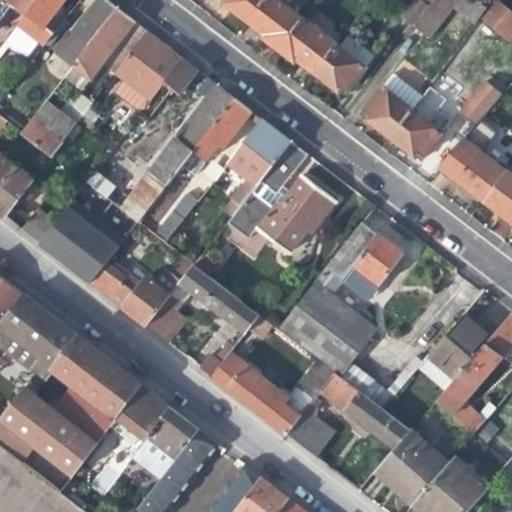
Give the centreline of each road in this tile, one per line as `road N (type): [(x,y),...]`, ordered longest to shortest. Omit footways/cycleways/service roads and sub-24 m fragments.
road 1 (residential): [(153,0),(511,277)]
road 2 (residential): [(344,511),(0,245)]
